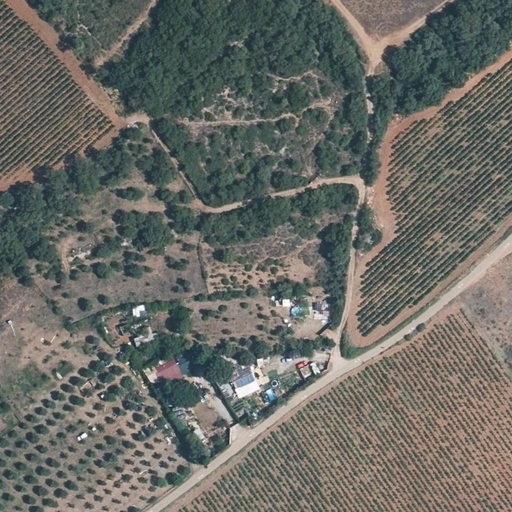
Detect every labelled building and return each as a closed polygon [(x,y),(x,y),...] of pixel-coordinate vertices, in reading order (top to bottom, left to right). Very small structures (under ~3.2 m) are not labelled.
[(145,306),(133,306),(133,316),(145,316),(145,306)] [(137,347),(155,341),(151,330),(133,337),(137,347)] [(178,367),(173,355),(150,367),(152,371),(156,369),(160,377),(178,367)] [(255,380),(250,367),(243,370),(241,364),(228,369),(237,388),(255,380)] [(228,378),(218,382),(224,398),(234,395),(228,378)] [(198,441),(205,437),(199,428),(193,432),(198,441)]
